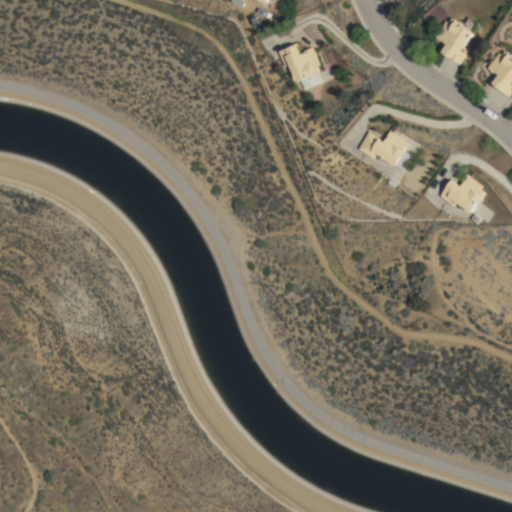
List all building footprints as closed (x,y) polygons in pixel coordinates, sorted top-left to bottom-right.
[(444,51),(449,44),(437,37),(442,30),(438,27),(442,22),(445,24),(449,20),(452,22),(456,16),(478,31),(468,46),(472,49),(461,64),(444,51)] [(323,81),(303,89),(300,80),(296,82),(289,64),(284,66),(277,51),(287,47),(287,48),(298,43),(302,53),(305,52),(304,50),(314,46),(322,67),(319,68),(320,72),(319,72),(323,81)] [(500,74),(496,70),(494,72),(489,67),(502,52),(504,54),(508,49),(511,52),(511,84),(506,92),(494,82),(499,76),(500,74)] [(385,141),(392,130),(410,142),(405,150),(414,156),(404,172),(376,153),(373,158),(358,149),(370,131),(385,141)] [(448,188),(449,189),(456,180),(462,184),(470,174),(486,186),(483,188),(489,193),(472,213),(458,202),(455,206),(441,196),(448,188)] [(475,213),(482,218),(478,224),(471,219),(475,213)]
